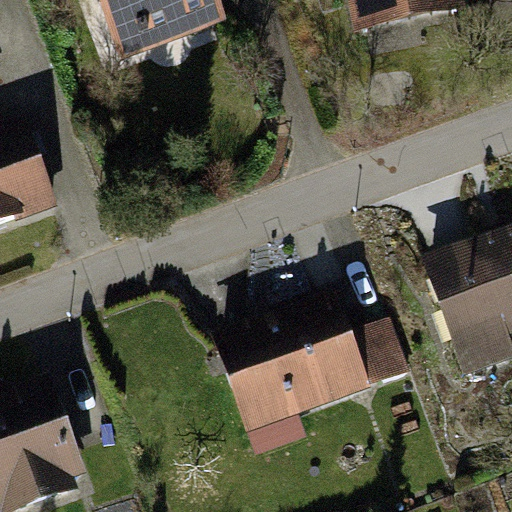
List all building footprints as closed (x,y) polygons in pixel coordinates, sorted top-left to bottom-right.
[(95,0),(122,65),(150,54),(157,72),(197,57),(190,38),(226,24),(217,0),(95,0)] [(349,0),(356,31),(470,8),(468,0),(349,0)] [(0,238),(59,217),(23,120),(0,128),(0,238)] [(511,225),(422,255),(463,382),(511,366),(511,361),(505,340),(511,337),(511,225)] [(330,291),(209,329),(240,430),(361,393),(343,334),(330,291)] [(343,334),(361,393),(406,379),(388,320),(343,334)] [(0,511),(37,511),(88,493),(44,376),(7,389),(2,378),(0,378),(0,511)]
